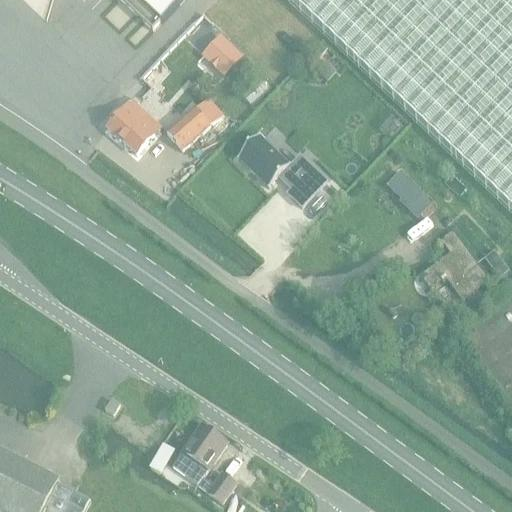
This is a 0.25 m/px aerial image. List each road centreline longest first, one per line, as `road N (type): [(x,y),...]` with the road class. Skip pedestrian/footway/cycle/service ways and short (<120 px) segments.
road 1 (unclassified): [(511,477),(0,113)]
road 2 (primary): [(475,511),(0,173)]
road 3 (unclassified): [(339,501),(18,286)]
